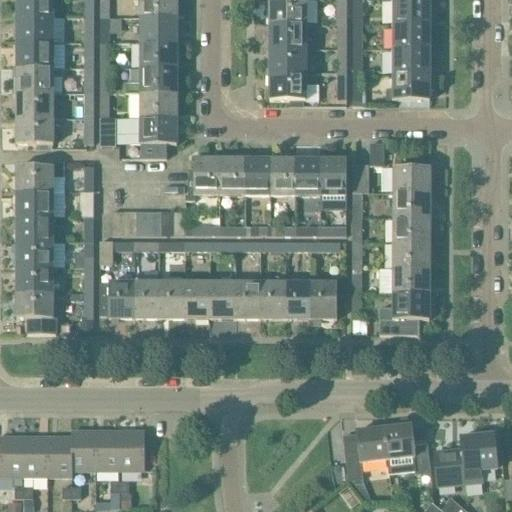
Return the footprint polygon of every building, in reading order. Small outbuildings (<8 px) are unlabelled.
[(17,0),(17,21),(54,21),(54,0),(17,0)] [(84,0),(84,21),(94,21),(93,0),(84,0)] [(110,21),(109,0),(100,0),(100,21),(110,21)] [(178,21),(177,0),(141,0),(142,21),(178,21)] [(305,2),(269,2),(269,27),(305,27),(305,2)] [(337,27),(347,27),(347,2),(337,2),(337,27)] [(362,2),(353,2),(353,27),(362,27),(362,2)] [(393,27),(430,28),(430,2),(393,2),(393,27)] [(17,46),(54,46),(54,21),(17,21),(17,46)] [(94,46),(94,21),(84,21),(84,46),(94,46)] [(100,46),(110,46),(110,21),(100,21),(100,46)] [(142,46),(178,47),(178,21),(142,21),(142,46)] [(305,27),(269,27),(269,52),(305,52),(305,27)] [(337,52),(347,52),(347,27),(337,27),(337,52)] [(362,27),(353,27),(353,52),(362,52),(362,27)] [(393,52),(430,52),(430,28),(393,27),(393,52)] [(17,71),(54,71),(54,46),(17,46),(17,71)] [(84,71),(94,71),(94,46),(84,46),(84,71)] [(100,71),(110,71),(110,46),(100,46),(100,71)] [(142,71),(178,71),(178,47),(142,46),(142,71)] [(305,52),(269,52),(269,77),(305,77),(305,52)] [(337,77),(347,77),(347,52),(337,52),(337,77)] [(362,52),(353,52),(353,77),(362,77),(362,52)] [(393,77),(430,77),(430,52),(393,52),(393,77)] [(17,71),(17,96),(54,96),(54,95),(62,95),(62,81),(54,81),(54,71),(17,71)] [(84,96),(94,96),(94,71),(84,71),(84,96)] [(100,96),(109,96),(110,71),(100,71),(100,96)] [(178,96),(178,71),(142,71),(142,87),(125,86),(125,97),(142,97),(142,96),(178,96)] [(269,77),(269,103),(305,103),(305,89),(317,89),(317,78),(305,78),(305,77),(269,77)] [(347,77),(337,77),(337,104),(346,104),(347,77)] [(362,104),(362,77),(353,77),(353,104),(362,104)] [(430,79),(430,77),(393,77),(393,92),(387,92),(387,104),(430,104),(430,92),(434,92),(434,79),(430,79)] [(17,122),(54,122),(54,96),(17,96),(17,122)] [(94,122),(94,96),(84,96),(84,122),(94,122)] [(100,122),(109,122),(109,96),(100,96),(100,122)] [(142,122),(178,122),(178,96),(142,96),(142,97),(142,122)] [(54,122),(17,122),(17,148),(54,148),(54,122)] [(94,148),(94,122),(84,122),(84,148),(94,148)] [(109,122),(100,122),(100,150),(116,150),(116,122),(109,122)] [(131,122),(131,148),(141,148),(141,152),(141,162),(167,162),(167,152),(167,148),(177,148),(178,122),(142,122),(131,122)] [(382,169),(382,146),(368,146),(367,169),(382,169)] [(220,198),(220,163),(194,163),(194,173),(188,172),(188,199),(188,205),(196,205),(196,198),(220,198)] [(245,199),(245,163),(220,163),(220,198),(245,199)] [(270,163),(245,163),(245,199),(270,199),(270,163)] [(295,199),(295,163),(270,163),(270,199),(295,199)] [(320,199),(320,163),(295,163),(295,199),(320,199)] [(320,163),(320,199),(347,199),(347,163),(320,163)] [(17,169),(17,195),(53,195),(53,180),(64,180),(64,165),(53,165),(53,169),(17,169)] [(363,196),(363,197),(368,197),(368,169),(353,169),(353,196),(363,196)] [(84,170),(84,195),(94,195),(94,170),(84,170)] [(394,196),(430,196),(430,170),(394,170),(394,196)] [(17,220),(53,220),(53,195),(17,195),(17,220)] [(94,220),(94,195),(84,195),(79,195),(79,220),(84,220),(94,220)] [(363,222),(363,197),(363,196),(353,196),(353,222),(363,222)] [(394,196),(393,222),(430,222),(430,196),(394,196)] [(112,239),(124,240),(124,216),(112,216),(112,239)] [(124,216),(124,240),(136,240),(136,216),(124,216)] [(136,216),(136,240),(148,240),(148,216),(136,216)] [(160,240),(160,216),(148,216),(148,240),(160,240)] [(172,240),(172,216),(160,216),(160,240),(172,240)] [(172,216),(172,240),(185,240),(184,216),(172,216)] [(53,245),(53,220),(17,220),(17,245),(53,245)] [(84,245),(94,245),(94,220),(84,220),(84,245)] [(352,247),(363,247),(363,222),(353,222),(352,247)] [(430,222),(393,222),(393,247),(430,247),(430,222)] [(219,240),(219,230),(193,230),(193,240),(219,240)] [(245,240),(245,230),(219,230),(219,240),(245,240)] [(269,230),(245,230),(245,240),(269,240),(269,230)] [(295,240),(295,230),(269,230),(269,240),(295,240)] [(320,240),(320,230),(295,230),(295,240),(320,240)] [(320,230),(320,240),(346,240),(346,230),(320,230)] [(17,271),(53,271),(53,245),(17,245),(17,271)] [(93,271),(94,245),(84,245),(84,255),(75,255),(75,271),(83,272),(84,271),(93,271)] [(113,257),(135,257),(135,246),(112,246),(100,246),(100,270),(113,270),(113,257)] [(135,246),(135,257),(160,257),(160,246),(135,246)] [(160,257),(185,257),(185,247),(160,246),(160,257)] [(185,247),(185,257),(211,257),(211,247),(185,247)] [(211,257),(236,257),(236,247),(211,247),(211,257)] [(236,257),(261,257),(261,247),(236,247),(236,257)] [(261,257),(286,258),(286,247),(261,247),(261,257)] [(286,258),(311,258),(311,247),(286,247),(286,258)] [(337,247),(311,247),(311,258),(337,258),(337,247)] [(352,272),(362,272),(363,247),(352,247),(352,272)] [(430,247),(393,247),(393,272),(430,272),(430,247)] [(17,295),(53,295),(53,271),(17,271),(17,295)] [(83,295),(93,295),(93,271),(84,271),(83,272),(83,295)] [(352,297),(362,297),(362,272),(352,272),(352,297)] [(430,272),(393,272),(393,297),(429,297),(430,272)] [(109,321),(135,321),(135,285),(109,285),(109,321)] [(160,285),(135,285),(135,321),(160,322),(160,285)] [(160,322),(185,322),(185,286),(160,285),(160,322)] [(185,286),(185,322),(211,322),(211,286),(185,286)] [(211,322),(236,322),(236,286),(211,286),(211,322)] [(236,322),(261,322),(261,286),(236,286),(236,322)] [(261,322),(286,322),(286,286),(261,286),(261,322)] [(286,322),(311,322),(311,286),(286,286),(286,322)] [(337,286),(311,286),(311,322),(337,322),(337,286)] [(56,321),(53,321),(53,295),(17,295),(17,322),(28,322),(28,338),(56,338),(56,321)] [(93,323),(93,295),(83,295),(83,323),(93,323)] [(362,297),(352,297),(352,323),(362,323),(362,297)] [(429,323),(429,297),(393,297),(393,312),(379,312),(379,339),(419,339),(419,323),(429,323)] [(412,427),(384,430),(388,462),(389,462),(390,477),(417,474),(417,477),(432,475),(429,448),(414,449),(412,427)] [(359,455),(346,456),(348,484),(364,482),(363,465),(388,462),(384,430),(356,433),(359,455)] [(72,474),(95,474),(96,434),(71,434),(71,440),(71,474),(72,474)] [(96,434),(95,474),(120,474),(120,434),(96,434)] [(145,434),(120,434),(120,474),(145,474),(145,434)] [(498,471),(494,437),(461,441),(463,452),(435,455),(439,490),(483,485),(482,472),(498,471)] [(0,480),(23,481),(23,441),(0,440),(0,480)] [(23,481),(47,481),(47,440),(23,441),(23,481)] [(71,440),(47,440),(47,481),(72,480),(72,474),(71,474),(71,440)] [(120,496),(120,484),(111,484),(111,496),(120,496)] [(120,484),(120,496),(129,496),(129,484),(120,484)] [(15,502),(23,502),(23,490),(15,490),(15,502)] [(23,490),(23,502),(33,502),(33,490),(23,490)] [(63,502),(71,502),(71,490),(63,490),(63,502)] [(81,490),(71,490),(71,502),(81,502),(81,490)] [(464,511),(452,501),(442,511),(464,511)]
